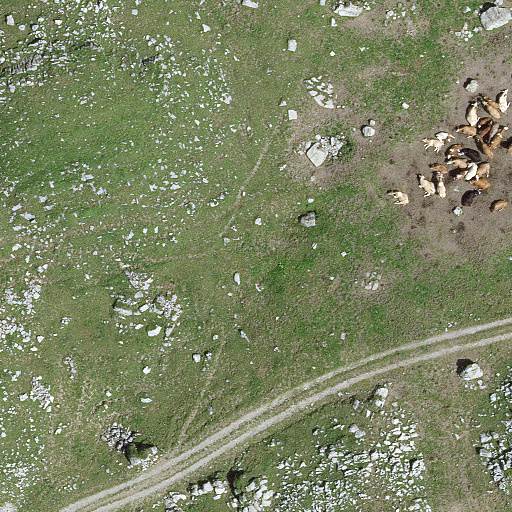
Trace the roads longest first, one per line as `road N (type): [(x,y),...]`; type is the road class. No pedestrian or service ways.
road 1 (track): [(511,325),(339,380),(220,440)]
road 2 (track): [(220,440),(78,511)]
